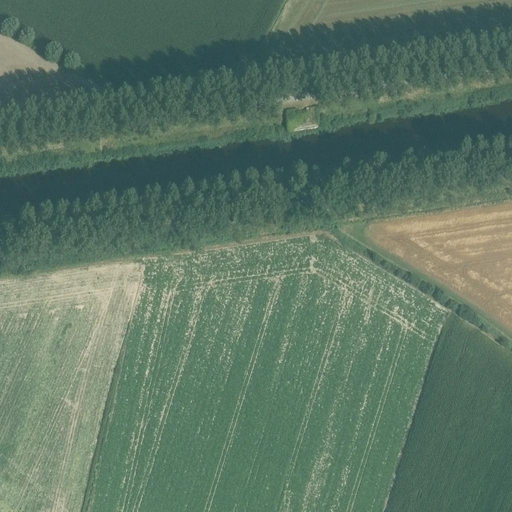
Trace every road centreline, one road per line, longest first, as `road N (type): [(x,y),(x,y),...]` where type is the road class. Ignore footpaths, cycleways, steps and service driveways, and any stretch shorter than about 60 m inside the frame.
road 1 (unclassified): [(511,67),(0,143)]
road 2 (track): [(511,172),(0,246)]
